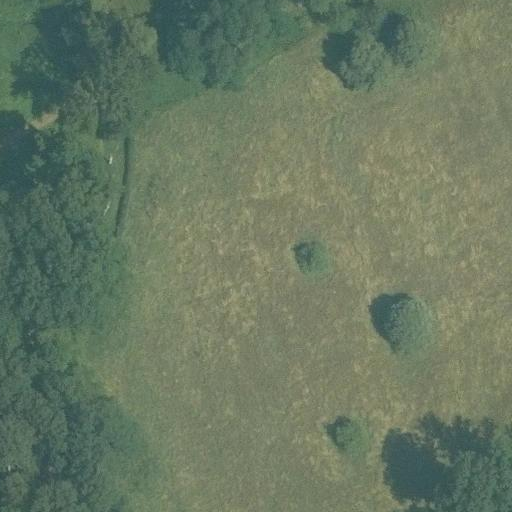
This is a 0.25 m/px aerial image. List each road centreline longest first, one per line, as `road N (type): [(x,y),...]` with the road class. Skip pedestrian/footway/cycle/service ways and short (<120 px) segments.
road 1 (track): [(98,94),(302,0)]
road 2 (track): [(64,511),(0,344)]
